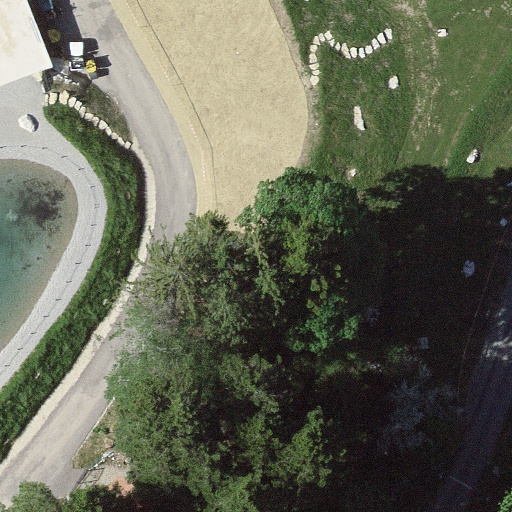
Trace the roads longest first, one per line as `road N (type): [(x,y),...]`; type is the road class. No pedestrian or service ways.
road 1 (unclassified): [(91,0),(160,135),(175,242),(0,500)]
road 2 (unclassified): [(511,369),(445,511)]
